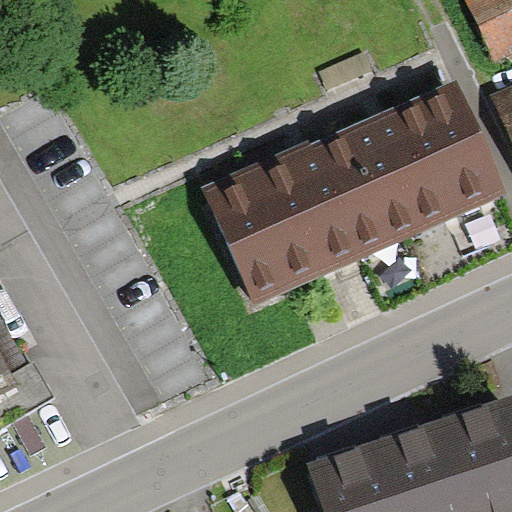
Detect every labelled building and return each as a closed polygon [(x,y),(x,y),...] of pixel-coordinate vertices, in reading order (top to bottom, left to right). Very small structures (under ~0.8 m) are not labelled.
[(511,0),(468,0),(495,61),(511,53),(511,0)] [(203,196),(256,314),(357,268),(506,202),(454,85),(203,196)] [(511,86),(494,94),(504,118),(511,138),(511,86)] [(31,367),(12,378),(5,366),(0,357),(0,432),(52,402),(31,367)] [(511,511),(511,400),(473,415),(411,437),(350,457),(311,470),(324,511),(511,511)]
